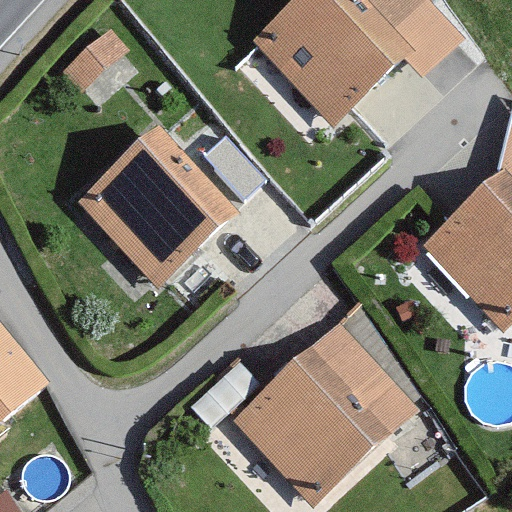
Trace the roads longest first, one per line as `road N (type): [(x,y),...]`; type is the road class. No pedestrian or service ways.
road 1 (residential): [(111,446),(487,113)]
road 2 (residential): [(0,248),(111,446)]
